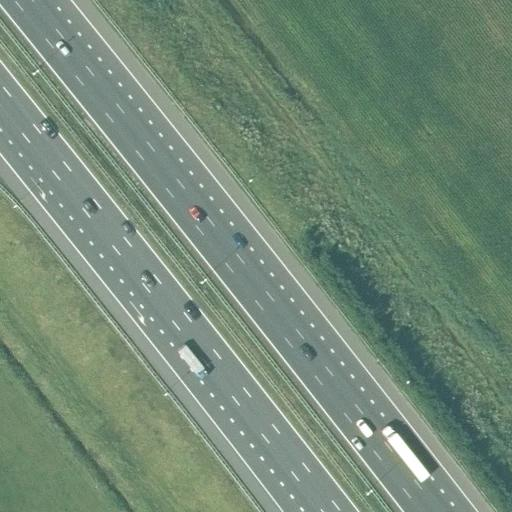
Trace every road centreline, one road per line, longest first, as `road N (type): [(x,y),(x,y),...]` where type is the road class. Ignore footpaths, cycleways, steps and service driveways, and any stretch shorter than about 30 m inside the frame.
road 1 (motorway): [(430,511),(23,0)]
road 2 (motorway): [(0,98),(331,511)]
